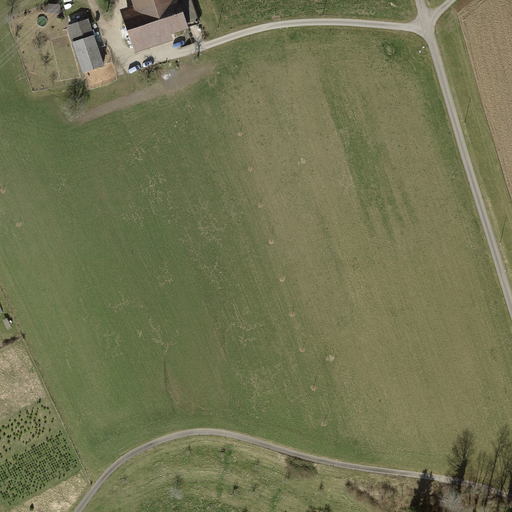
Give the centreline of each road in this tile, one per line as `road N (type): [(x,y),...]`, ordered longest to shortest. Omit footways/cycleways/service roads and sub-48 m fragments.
road 1 (track): [(81,511),(118,468),(147,450),(213,434),(318,463),(511,496)]
road 2 (residential): [(511,304),(419,0)]
